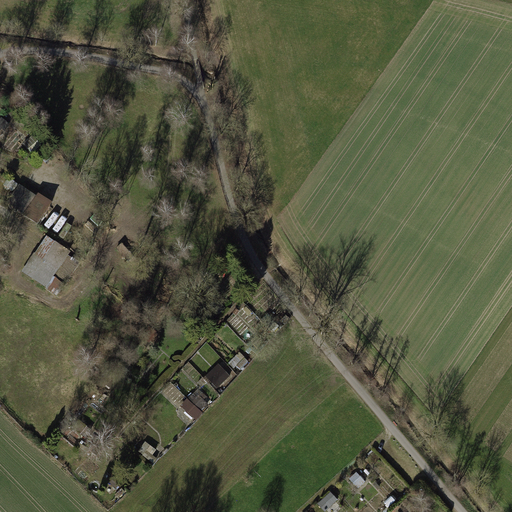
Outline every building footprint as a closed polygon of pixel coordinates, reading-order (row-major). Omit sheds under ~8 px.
[(49,209),(53,203),(38,193),(36,197),(10,179),(2,191),(54,227),(61,217),(49,209)] [(47,289),(55,295),(78,267),(68,259),(54,276),(57,278),(47,289)] [(232,362),(240,369),(249,359),(241,352),(232,362)] [(219,387),(232,376),(222,363),(208,374),(219,387)] [(181,405),(198,419),(205,411),(187,397),(181,405)] [(332,491),(320,503),(327,511),(339,499),(332,491)]
